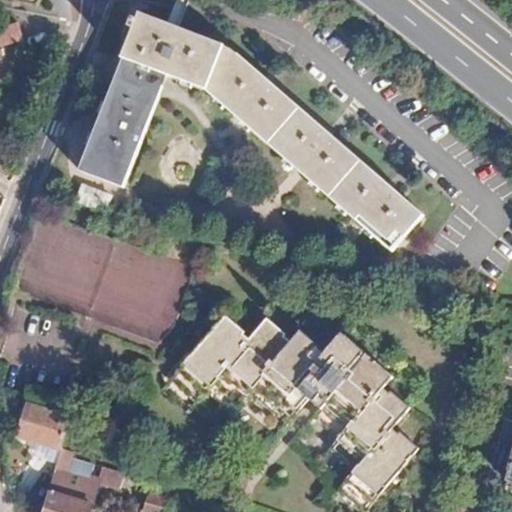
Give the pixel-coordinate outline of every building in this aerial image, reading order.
[(169,74),(204,88),(395,251),(425,215),(394,189),(237,53),(230,48),(223,45),(178,29),(169,26),(140,16),(138,21),(132,19),(129,28),(135,29),(82,170),(127,186),(169,74)] [(0,58),(0,50),(26,40),(20,24),(0,32),(0,62),(1,62),(0,58)] [(114,199),(85,188),(79,203),(108,214),(114,199)] [(246,332),(227,316),(176,375),(201,397),(217,378),(243,401),(251,391),(288,423),(310,397),(323,408),(319,413),(343,434),(333,446),(358,468),(342,486),(369,509),(421,450),(402,433),(399,436),(394,431),(412,410),(393,393),(390,396),(384,390),(396,378),(345,334),(325,356),(319,351),(321,348),(302,332),(292,343),(286,338),(288,335),(269,319),(251,340),(244,335),(246,332)] [(21,435),(59,447),(63,448),(65,446),(74,415),(72,415),(31,402),(21,435)] [(57,470),(44,511),(92,511),(102,481),(124,488),(128,472),(75,456),(77,450),(65,446),(63,448),(57,470)] [(63,448),(59,447),(48,467),(57,470),(63,448)] [(149,496),(144,511),(166,511),(173,491),(153,485),(149,496)]
